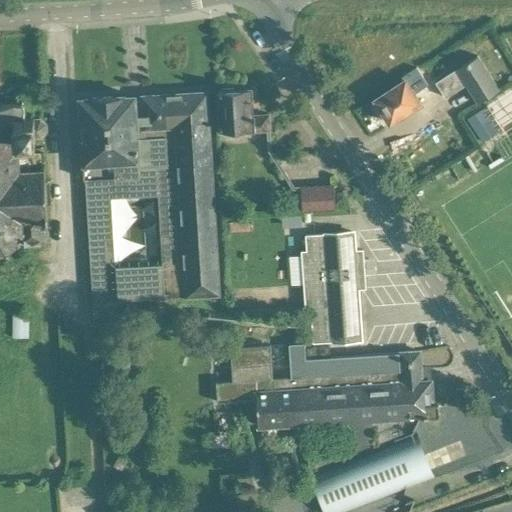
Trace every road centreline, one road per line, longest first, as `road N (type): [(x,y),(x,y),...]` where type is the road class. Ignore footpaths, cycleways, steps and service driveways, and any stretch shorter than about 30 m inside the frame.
road 1 (unclassified): [(241,0),(511,406)]
road 2 (unclassified): [(0,20),(210,0)]
